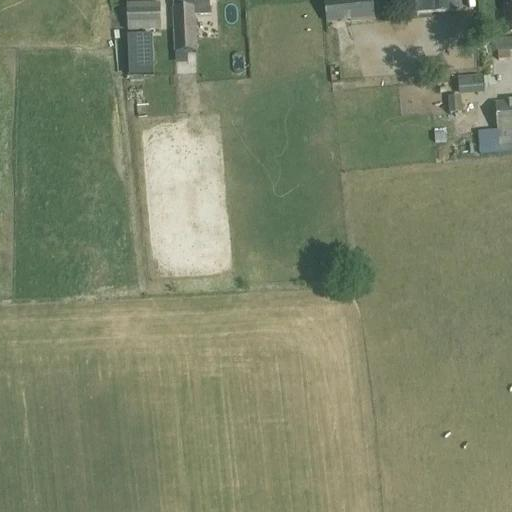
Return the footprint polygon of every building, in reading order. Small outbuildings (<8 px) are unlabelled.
[(194,16),(208,15),(207,0),(172,0),(173,8),(171,8),(173,53),(196,52),(194,16)] [(374,19),(371,0),(337,0),(324,1),(326,23),(374,19)] [(425,0),(426,12),(454,10),(453,0),(425,0)] [(511,0),(502,0),(504,9),(497,9),(498,34),(511,33),(511,0)] [(126,30),(159,29),(158,3),(125,4),(126,30)] [(484,96),(483,78),(458,80),(459,98),(484,96)] [(497,132),(511,131),(511,101),(494,103),(497,132)]
